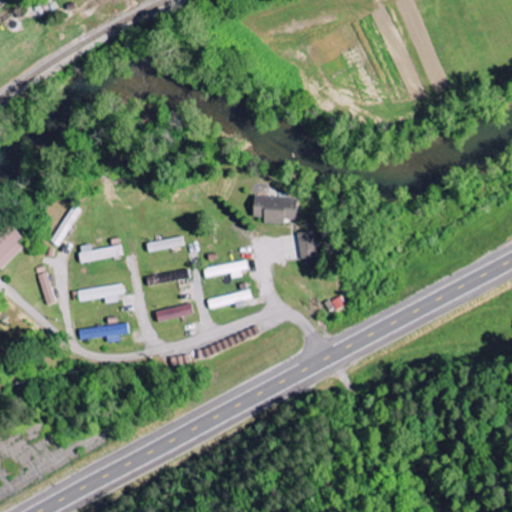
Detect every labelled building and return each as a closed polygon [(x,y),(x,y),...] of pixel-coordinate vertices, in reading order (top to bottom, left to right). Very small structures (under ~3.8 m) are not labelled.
[(256,217),(267,218),(266,223),(286,225),(287,219),(299,220),(302,199),(258,194),(256,217)] [(78,216),(70,212),(53,242),(58,244),(63,236),(66,238),(78,216)] [(22,241),(27,236),(14,222),(0,235),(0,265),(4,269),(27,247),(22,241)] [(321,256),(317,230),(299,233),(303,259),(321,256)] [(83,263),(124,255),(122,245),(93,251),(92,245),(80,247),(83,263)] [(250,270),(248,260),(205,269),(207,278),(232,273),(233,279),(244,277),(243,271),(250,270)] [(48,305),(57,302),(48,272),(39,275),(48,305)] [(126,295),(124,283),(79,292),(81,302),(106,298),(107,304),(119,302),(118,296),(126,295)] [(253,299),(251,289),(209,301),(211,310),(253,299)] [(348,306),(342,296),(333,301),(338,312),(348,306)] [(195,313),(192,303),(157,312),(160,323),(195,313)] [(80,329),(81,340),(108,337),(109,343),(122,341),(121,335),(130,334),(129,324),(80,329)]
